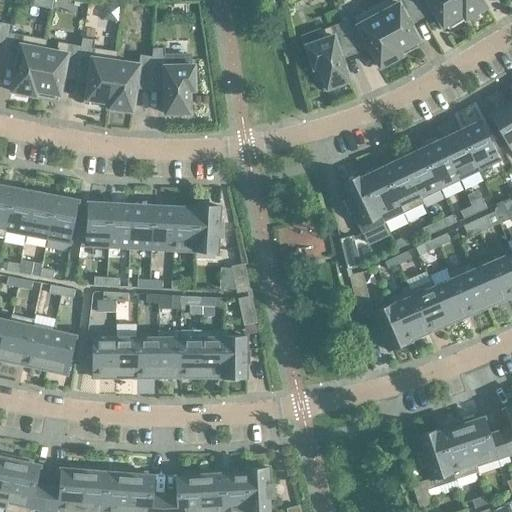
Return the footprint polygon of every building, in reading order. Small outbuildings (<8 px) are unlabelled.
[(419,14),(411,0),(384,0),(372,7),(399,58),(418,47),(416,42),(419,41),(408,20),(419,14)] [(467,19),(455,0),(411,0),(419,14),(430,7),(442,28),(445,26),(448,30),(467,19)] [(455,0),(467,19),(486,7),(483,2),(481,0),(455,0)] [(399,58),(372,7),(342,23),(353,49),(365,42),(376,62),(379,68),(399,58)] [(0,60),(5,61),(10,33),(12,25),(0,22),(0,60)] [(353,49),(342,23),(320,31),(323,40),(305,46),(313,70),(319,68),(326,90),(350,81),(348,75),(347,75),(340,54),(353,49)] [(33,96),(44,40),(10,33),(5,61),(17,63),(12,86),(11,92),(33,96)] [(44,40),(33,96),(55,100),(56,95),(59,96),(64,72),(76,75),(83,39),(82,39),(80,47),(58,43),(56,52),(45,49),(46,40),(44,40)] [(83,39),(76,75),(89,77),(85,100),(89,101),(88,106),(110,109),(117,61),(116,61),(117,52),(93,49),(94,40),(83,39)] [(152,49),(152,57),(150,85),(164,85),(165,108),(164,108),(165,114),(190,114),(190,107),(189,107),(189,91),(195,91),(194,66),(189,66),(189,56),(164,56),(164,49),(152,49)] [(117,61),(110,109),(132,112),(133,106),(136,83),(150,85),(152,57),(140,55),(139,65),(117,61)] [(511,107),(511,105),(505,109),(504,108),(490,116),(511,151),(511,107)] [(460,133),(478,170),(499,160),(480,122),(466,128),(467,130),(460,133)] [(440,141),(459,179),(478,170),(460,133),(454,136),(453,134),(440,141)] [(421,152),(439,189),(459,179),(440,141),(427,147),(428,149),(421,152)] [(401,159),(423,204),(424,204),(420,197),(439,189),(421,152),(415,155),(414,153),(401,159)] [(382,170),(403,214),(423,204),(401,159),(388,166),(389,167),(382,170)] [(361,175),(384,223),(403,214),(382,170),(376,173),(375,172),(363,177),(362,175),(361,175)] [(384,223),(361,175),(340,185),(347,200),(344,201),(349,213),(353,212),(363,233),(384,223)] [(0,186),(0,237),(3,238),(12,190),(5,189),(6,188),(0,186)] [(12,190),(3,238),(4,238),(6,231),(26,235),(34,193),(19,190),(19,192),(12,190)] [(34,193),(26,235),(47,239),(55,199),(48,197),(48,196),(34,193)] [(470,203),(476,214),(486,209),(481,197),(470,203)] [(55,199),(47,239),(69,243),(77,201),(62,198),(61,200),(55,199)] [(511,209),(511,200),(503,205),(506,212),(511,209)] [(108,247),(111,206),(104,206),(104,204),(88,203),(86,246),(108,247)] [(476,214),(470,203),(471,206),(460,212),(464,219),(476,214)] [(111,206),(108,247),(130,248),(132,205),(118,205),(117,206),(111,206)] [(132,205),(130,248),(151,249),(154,208),(147,208),(147,206),(132,205)] [(175,208),(173,250),(195,252),(197,206),(196,206),(196,211),(190,210),(190,209),(175,208)] [(197,206),(195,252),(217,253),(218,237),(222,237),(223,224),(219,223),(220,207),(197,206)] [(154,208),(151,249),(173,250),(175,208),(161,207),(161,209),(154,208)] [(491,227),(489,224),(486,216),(474,221),(480,233),(491,227)] [(432,224),(435,232),(447,227),(444,219),(432,224)] [(480,233),(474,221),(463,226),(468,238),(480,233)] [(435,232),(432,224),(421,229),(424,237),(435,232)] [(435,239),(438,247),(450,242),(446,234),(435,239)] [(353,237),(340,240),(347,270),(360,266),(353,237)] [(393,242),(396,250),(408,245),(405,237),(393,242)] [(438,247),(435,239),(423,244),(427,252),(438,247)] [(396,257),(399,265),(411,260),(407,252),(396,257)] [(511,296),(511,254),(492,262),(508,298),(511,296)] [(399,265),(396,257),(384,262),(388,270),(399,265)] [(21,260),(20,265),(18,273),(31,276),(33,263),(21,260)] [(6,271),(18,273),(20,265),(8,262),(6,271)] [(508,298),(492,262),(473,271),(470,264),(469,264),(488,307),(508,298)] [(488,307),(469,264),(449,273),(468,316),(488,307)] [(237,293),(249,290),(244,265),(231,268),(237,293)] [(468,316),(449,273),(446,268),(429,276),(431,281),(430,282),(448,324),(468,316)] [(41,269),(40,277),(52,280),(54,271),(41,269)] [(362,272),(349,276),(355,301),(368,298),(362,272)] [(18,288),(20,279),(8,277),(6,285),(18,288)] [(106,286),(107,278),(94,277),(94,286),(106,286)] [(107,278),(106,286),(119,287),(119,279),(107,278)] [(20,279),(18,288),(31,290),(32,282),(20,279)] [(149,289),(150,280),(137,280),(137,288),(149,289)] [(150,280),(149,289),(162,290),(162,281),(150,280)] [(171,281),(171,290),(184,291),(184,282),(171,281)] [(448,324),(430,282),(410,290),(428,333),(448,324)] [(61,296),(62,287),(50,285),(48,294),(61,296)] [(62,287),(61,296),(73,298),(75,290),(62,287)] [(428,333),(410,290),(390,299),(409,342),(410,342),(409,341),(428,333)] [(115,302),(116,293),(103,292),(103,301),(115,302)] [(116,293),(115,302),(128,302),(128,294),(116,293)] [(158,304),(159,295),(146,294),(146,303),(158,304)] [(159,295),(158,304),(158,308),(171,309),(171,296),(159,295)] [(243,324),(256,322),(251,296),(238,299),(243,324)] [(202,306),(202,298),(189,297),(189,306),(202,306)] [(202,298),(202,306),(214,307),(215,298),(202,298)] [(409,342),(390,299),(389,299),(391,304),(372,313),(377,326),(375,328),(380,339),(382,338),(388,351),(409,342)] [(0,359),(2,360),(12,315),(11,315),(9,322),(0,319),(0,359)] [(23,365),(33,320),(12,315),(2,360),(23,365)] [(44,370),(53,331),(33,327),(34,320),(33,320),(23,365),(44,370)] [(53,331),(44,370),(66,375),(75,336),(53,331)] [(159,378),(158,331),(157,331),(157,339),(137,339),(137,378),(159,378)] [(180,378),(180,331),(158,331),(159,378),(180,378)] [(202,378),(202,331),(180,331),(180,378),(202,378)] [(223,379),(223,331),(202,331),(202,378),(222,378),(222,379),(223,379)] [(224,331),(223,331),(223,379),(246,379),(246,364),(249,364),(249,352),(246,352),(246,337),(224,337),(224,331)] [(93,378),(115,378),(115,339),(93,339),(93,378)] [(137,378),(137,339),(115,339),(115,378),(137,378)] [(471,394),(504,377),(494,359),(462,376),(471,394)] [(409,397),(392,397),(391,411),(408,412),(409,397)] [(501,432),(510,454),(511,453),(511,402),(509,403),(511,406),(503,410),(511,427),(501,432)] [(460,423),(476,473),(477,472),(475,466),(510,454),(501,432),(489,436),(483,418),(476,420),(475,418),(460,423)] [(278,442),(278,422),(263,422),(262,442),(278,442)] [(438,430),(455,480),(476,473),(460,423),(445,428),(446,430),(440,432),(439,429),(438,430)] [(455,480),(438,430),(415,437),(421,453),(417,454),(421,467),(425,465),(430,480),(412,486),(420,509),(432,505),(427,489),(455,480)] [(0,457),(0,508),(5,510),(16,458),(1,455),(0,458),(0,457)] [(16,458),(5,510),(6,510),(8,503),(43,511),(47,487),(35,484),(39,466),(31,464),(32,461),(16,458)] [(47,487),(43,511),(57,511),(81,511),(85,468),(69,467),(69,470),(61,469),(59,488),(47,487)] [(85,468),(81,511),(104,511),(107,473),(100,472),(100,469),(85,468)] [(244,470),(246,511),(270,511),(270,498),(274,498),(273,484),(269,485),(268,468),(244,470)] [(107,473),(104,511),(126,511),(130,472),(114,470),(114,473),(107,473)] [(222,474),(224,511),(246,511),(244,470),(229,471),(229,474),(222,474)] [(199,472),(201,511),(224,511),(222,474),(215,474),(215,471),(199,472)] [(130,472),(126,511),(164,511),(164,496),(152,495),(154,476),(146,476),(146,473),(130,472)] [(164,496),(164,511),(201,511),(199,472),(183,473),(183,476),(175,477),(176,495),(164,496)] [(505,491),(511,489),(511,474),(502,477),(505,491)] [(471,501),(475,509),(487,504),(484,496),(471,501)]
